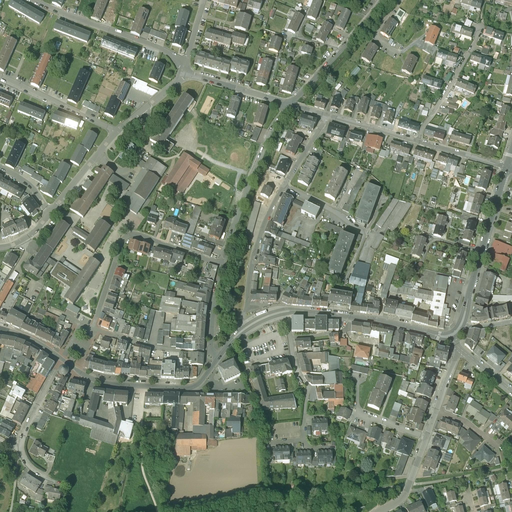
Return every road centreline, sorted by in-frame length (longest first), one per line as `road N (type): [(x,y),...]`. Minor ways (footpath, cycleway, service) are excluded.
road 1 (residential): [(221,265),(130,234),(89,329)]
road 2 (residential): [(505,167),(327,116)]
road 3 (tertiary): [(62,360),(91,378),(144,387),(192,386),(218,357)]
road 4 (residential): [(287,105),(221,265)]
road 5 (residential): [(184,69),(145,43),(28,0)]
road 6 (tertiary): [(462,325),(505,167)]
road 7 (residential): [(244,327),(253,255),(282,186)]
road 8 (residential): [(289,336),(308,388),(303,441),(270,444)]
road 9 (residential): [(287,105),(379,0)]
road 10 (residential): [(116,132),(0,77)]
road 11 (residential): [(89,329),(211,352)]
